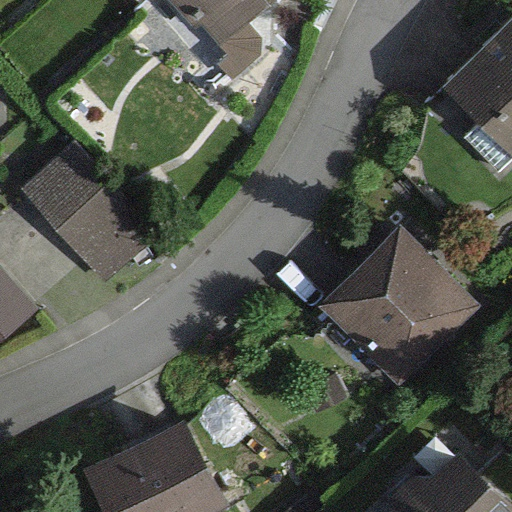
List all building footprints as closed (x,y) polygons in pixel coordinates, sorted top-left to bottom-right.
[(189,0),(197,9),(203,4),(219,23),(246,0),(189,0)] [(511,1),(439,78),(511,146),(511,1)] [(98,278),(152,233),(75,142),(22,187),(98,278)] [(399,380),(479,300),(398,219),(318,299),(399,380)] [(0,270),(0,336),(33,310),(0,270)] [(190,511),(221,498),(186,418),(79,465),(99,511),(190,511)] [(380,495),(382,508),(378,511),(507,511),(511,508),(448,446),(422,472),(406,470),(380,495)]
